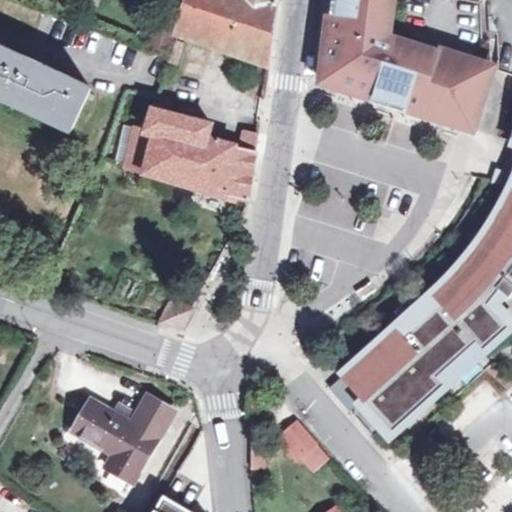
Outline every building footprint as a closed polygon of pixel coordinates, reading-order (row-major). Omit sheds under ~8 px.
[(274,0),(185,0),(184,4),(175,34),(268,66),(274,0)] [(330,16),(322,82),(331,84),(442,119),(471,129),(483,92),(490,70),(437,53),(436,55),(399,42),(388,38),(392,0),(333,0),(332,16),(330,16)] [(89,90),(0,48),(0,99),(70,132),(89,90)] [(215,144),(219,129),(151,113),(146,129),(125,128),(120,159),(147,172),(149,183),(253,209),(256,185),(260,138),(242,134),(239,151),(215,144)] [(511,138),(511,143),(511,189),(507,196),(506,199),(504,201),(503,204),(501,207),(500,209),(499,211),(497,214),(496,216),(494,218),(493,221),(491,223),(490,226),(488,228),(487,230),(485,233),(484,235),(482,237),(480,239),(478,242),(477,244),(475,246),(473,249),(472,251),(470,253),(468,255),(466,257),(464,259),(463,262),(461,264),(459,266),(457,268),(455,270),(453,272),(452,274),(450,277),(448,278),(446,281),(444,282),(442,285),(440,286),(438,289),(435,292),(433,293),(431,295),(438,303),(401,335),(394,328),(340,378),(379,420),(393,434),(447,385),(440,377),(476,345),(484,353),(511,327),(491,304),(500,292),(510,299),(511,296),(511,138)] [(354,292),(360,300),(374,290),(369,282),(354,292)] [(491,304),(499,313),(510,299),(500,292),(491,304)] [(394,328),(401,335),(438,303),(431,295),(394,328)] [(158,325),(183,332),(195,310),(173,298),(158,325)] [(440,377),(447,385),(484,353),(476,345),(440,377)] [(149,397),(137,416),(121,406),(115,415),(92,402),(74,433),(113,457),(107,468),(134,485),(176,413),(149,397)] [(262,423),(251,423),(252,471),(264,470),(262,423)] [(317,444),(299,425),(283,440),(301,459),(317,444)] [(317,444),(301,459),(314,472),(329,458),(317,444)] [(194,511),(164,495),(154,511),(194,511)]
